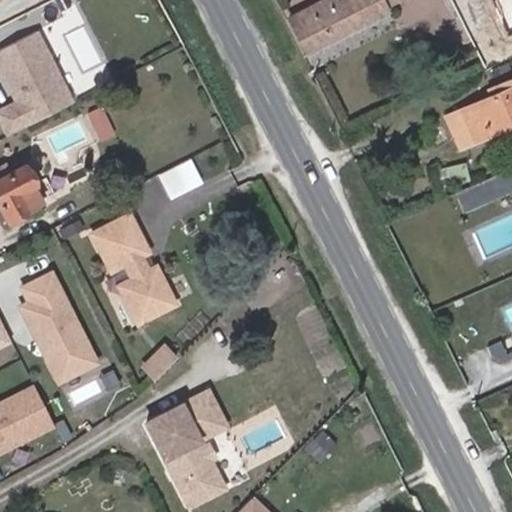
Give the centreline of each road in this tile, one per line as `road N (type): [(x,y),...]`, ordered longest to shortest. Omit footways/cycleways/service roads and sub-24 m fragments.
road 1 (primary): [(215,0),(476,511)]
road 2 (unknown): [(0,498),(125,436),(150,455),(179,511)]
